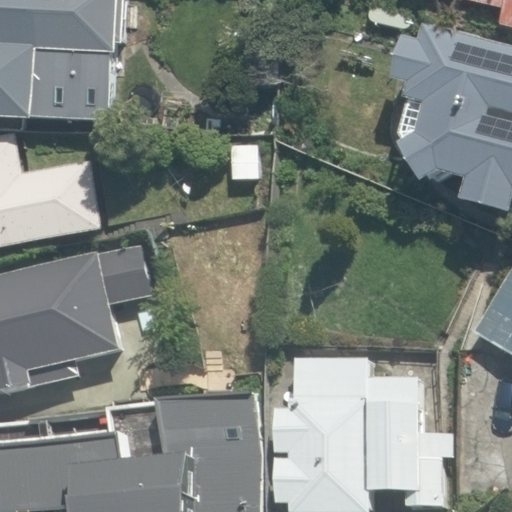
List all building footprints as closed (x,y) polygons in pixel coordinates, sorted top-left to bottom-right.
[(130,0),(0,0),(0,119),(125,125),(130,0)] [(511,0),(407,0),(408,0),(511,25),(511,30),(508,45),(511,46),(511,0)] [(511,65),(416,48),(403,117),(417,119),(404,190),(477,204),(473,223),(511,230),(511,65)] [(25,134),(0,139),(0,255),(114,230),(98,159),(34,173),(25,134)] [(428,261),(319,191),(284,343),(442,347),(471,283),(459,277),(471,252),(445,235),(428,261)] [(148,245),(0,278),(0,387),(6,386),(8,394),(83,377),(80,364),(134,352),(124,310),(161,302),(148,245)] [(511,282),(474,348),(511,370),(511,282)] [(306,401),(295,401),(292,511),(381,511),(382,496),(414,496),(414,511),(441,511),(451,511),(453,436),(428,436),(429,378),(379,377),(380,363),(307,361),(306,401)] [(0,511),(270,511),(253,397),(0,433),(0,511)]
